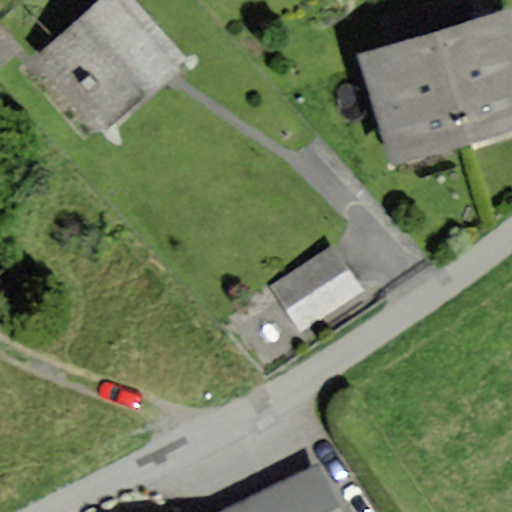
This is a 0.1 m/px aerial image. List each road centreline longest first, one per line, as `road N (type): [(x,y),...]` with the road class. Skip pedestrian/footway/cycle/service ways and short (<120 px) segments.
road 1 (residential): [(46,511),(292,387),(511,235)]
road 2 (track): [(0,350),(162,410),(192,439)]
